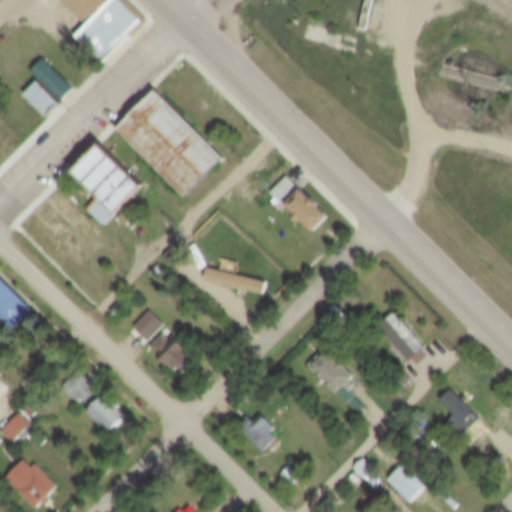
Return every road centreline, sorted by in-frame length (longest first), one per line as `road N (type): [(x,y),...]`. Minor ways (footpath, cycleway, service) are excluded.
road 1 (trunk): [(511,344),(159,0)]
road 2 (residential): [(104,511),(388,223)]
road 3 (residential): [(270,511),(0,243)]
road 4 (tertiary): [(0,219),(188,28)]
